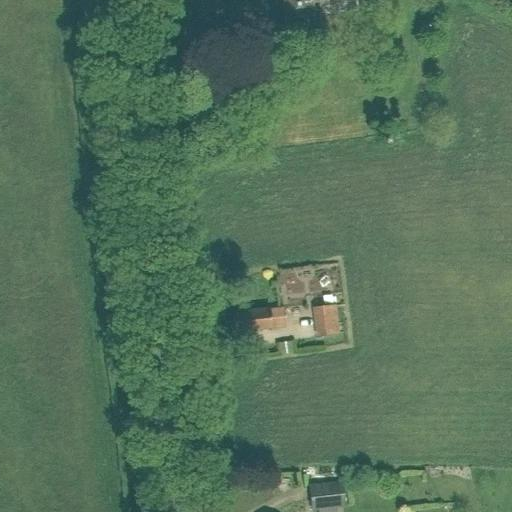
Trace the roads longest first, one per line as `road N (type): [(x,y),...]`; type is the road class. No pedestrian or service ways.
road 1 (unclassified): [(113,0),(176,511)]
road 2 (track): [(273,0),(274,35),(253,71),(129,130)]
